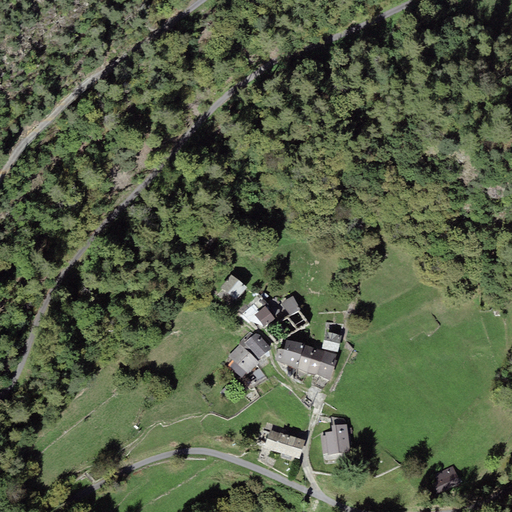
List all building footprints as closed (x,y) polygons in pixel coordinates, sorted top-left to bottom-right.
[(229,276),(220,288),(234,300),(244,289),(229,276)] [(291,299),(280,305),(286,316),(298,310),(291,299)] [(264,308),(253,316),(262,328),(273,320),(264,308)] [(340,336),(323,332),(319,349),(336,353),(340,336)] [(256,333),(244,344),(257,360),(270,349),(256,333)] [(332,356),(284,343),(283,349),(274,347),(270,361),(326,376),(332,356)] [(239,346),(227,357),(244,375),(256,363),(239,346)] [(325,436),(319,437),(320,455),(348,452),(345,424),(329,425),(330,432),(325,432),(325,436)] [(302,442),(268,431),(262,450),(296,461),(302,442)] [(450,469),(431,476),(437,490),(456,483),(450,469)]
